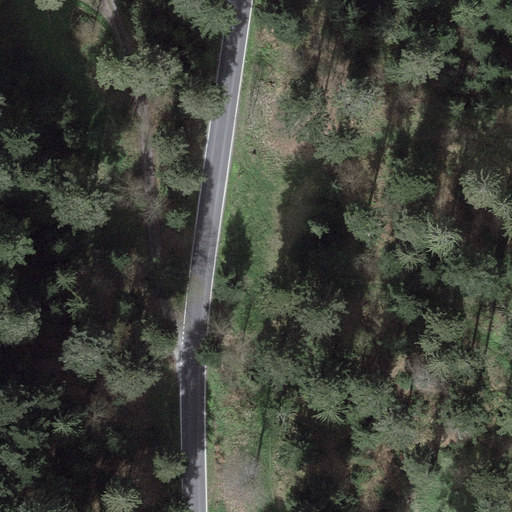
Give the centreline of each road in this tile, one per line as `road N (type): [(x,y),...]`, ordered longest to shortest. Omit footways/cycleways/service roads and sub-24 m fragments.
road 1 (unclassified): [(198,511),(188,392),(240,0)]
road 2 (track): [(188,392),(112,0)]
